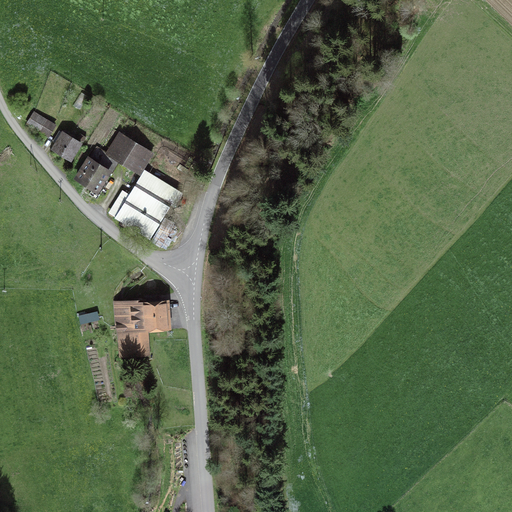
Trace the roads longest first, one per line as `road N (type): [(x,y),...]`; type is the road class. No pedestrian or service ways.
road 1 (tertiary): [(194,275),(221,169),(307,0)]
road 2 (unclassified): [(194,275),(150,257),(96,218),(0,99)]
road 3 (tertiary): [(208,511),(194,275)]
